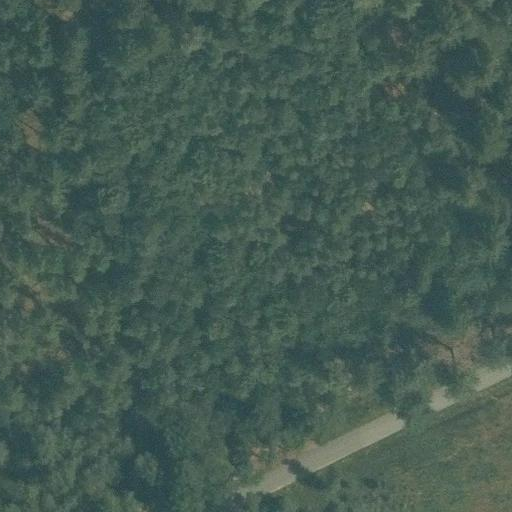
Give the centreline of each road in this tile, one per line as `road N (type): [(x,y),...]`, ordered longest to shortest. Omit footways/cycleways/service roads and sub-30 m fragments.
road 1 (track): [(88,0),(85,171),(177,511)]
road 2 (unclassified): [(511,363),(202,511)]
